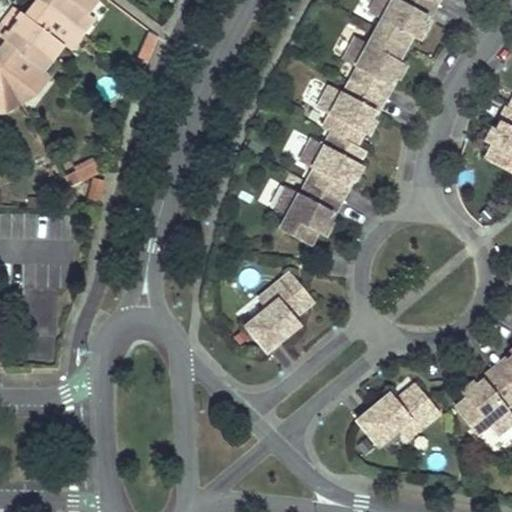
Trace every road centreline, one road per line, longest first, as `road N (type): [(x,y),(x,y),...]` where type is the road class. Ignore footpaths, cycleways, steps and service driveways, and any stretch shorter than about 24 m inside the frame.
road 1 (residential): [(152,243),(181,137),(246,0)]
road 2 (residential): [(511,9),(444,103),(421,213)]
road 3 (residential): [(397,335),(446,336),(475,314),(486,286),(475,240),(452,220),(421,213)]
road 4 (residential): [(189,511),(249,501),(360,509)]
road 5 (residential): [(273,442),(397,335)]
road 6 (residential): [(373,317),(248,418)]
road 7 (residential): [(189,503),(180,352)]
road 8 (residential): [(101,367),(110,511)]
road 9 (residential): [(421,213),(395,219),(364,250),(359,285),(373,317)]
